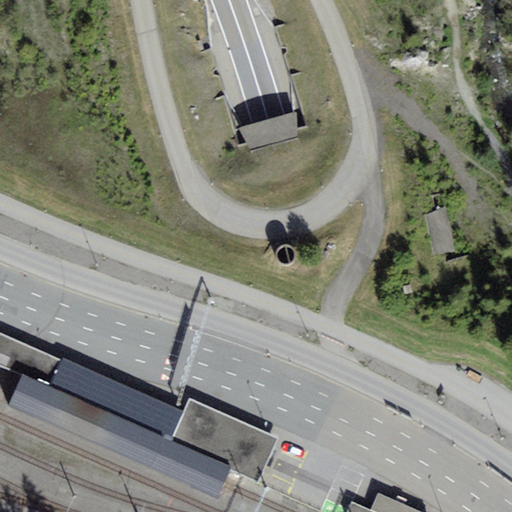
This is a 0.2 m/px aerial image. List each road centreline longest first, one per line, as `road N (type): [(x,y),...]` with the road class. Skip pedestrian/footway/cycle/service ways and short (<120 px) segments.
road 1 (primary): [(228,0),(319,327),(341,511)]
road 2 (track): [(511,186),(462,86),(455,0)]
road 3 (track): [(511,194),(391,92),(353,81)]
